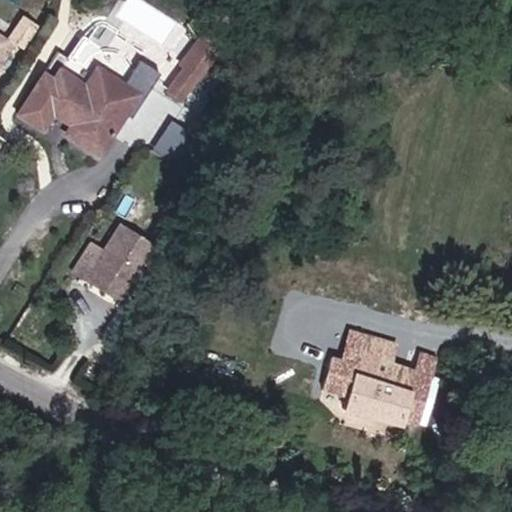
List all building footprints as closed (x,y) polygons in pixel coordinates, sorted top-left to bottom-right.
[(178,59),(193,69),(209,46),(188,30),(172,54),(178,59)] [(0,58),(11,45),(0,36),(0,58)] [(177,93),(193,69),(178,59),(161,83),(177,93)] [(135,95),(95,67),(83,85),(59,68),(52,78),(43,71),(17,109),(40,125),(51,109),(69,122),(63,130),(95,153),(135,95)] [(93,270),(97,261),(119,273),(144,226),(107,207),(79,263),(93,270)] [(93,270),(115,282),(119,273),(97,261),(93,270)] [(377,366),(387,355),(410,363),(415,346),(372,332),(363,360),(377,366)] [(431,429),(449,377),(434,371),(410,363),(387,355),(377,366),(363,360),(351,356),(342,388),(366,396),(361,409),(414,426),(416,423),(431,429)] [(439,356),(434,371),(449,377),(455,362),(439,356)]
